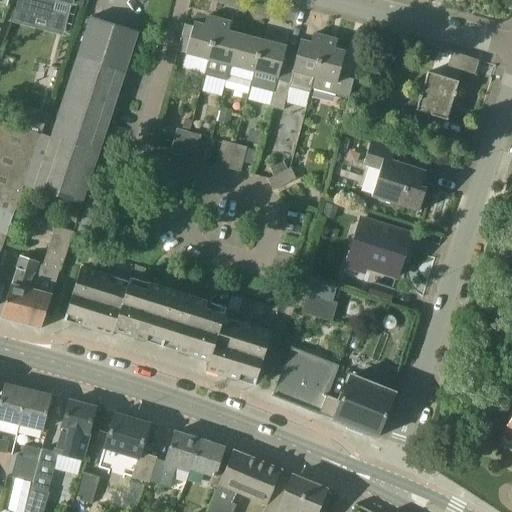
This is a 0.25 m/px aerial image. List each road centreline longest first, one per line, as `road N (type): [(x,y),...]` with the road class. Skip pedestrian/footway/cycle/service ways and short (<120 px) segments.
road 1 (secondary): [(383,483),(165,396),(0,348)]
road 2 (residential): [(383,483),(511,99)]
road 3 (residential): [(511,48),(325,0)]
road 4 (residential): [(144,170),(149,112),(178,0)]
